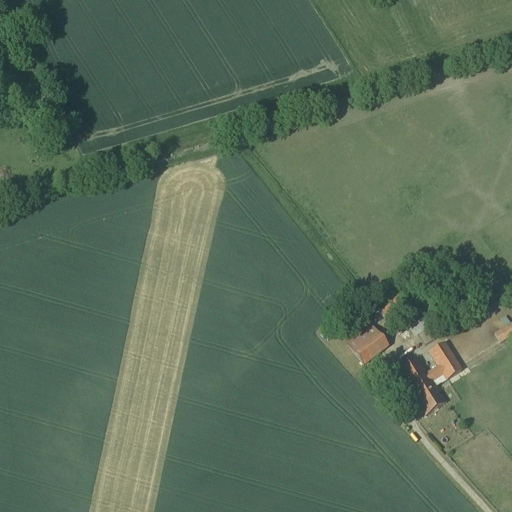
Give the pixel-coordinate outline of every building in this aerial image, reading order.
[(400,292),(380,304),(388,316),(407,304),(400,292)] [(511,338),(511,327),(496,338),(501,346),(511,338)] [(363,370),(390,351),(373,328),(346,347),(363,370)] [(412,395),(431,384),(443,376),(447,382),(461,373),(444,345),(429,355),(438,369),(426,376),(417,362),(399,374),(412,395)] [(439,398),(431,384),(412,395),(420,408),(419,408),(425,418),(446,405),(441,397),(439,398)]
